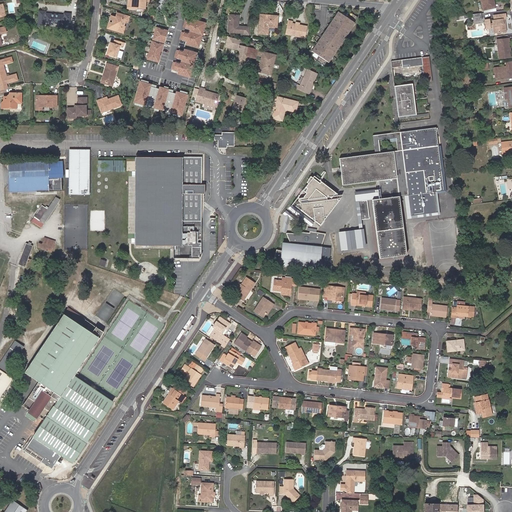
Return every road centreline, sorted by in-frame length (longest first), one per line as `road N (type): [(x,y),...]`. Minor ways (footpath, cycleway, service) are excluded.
road 1 (residential): [(265,334),(294,310),(438,330),(432,389),(422,401),(290,385)]
road 2 (secondary): [(392,9),(260,209)]
road 3 (secondary): [(201,292),(71,489)]
